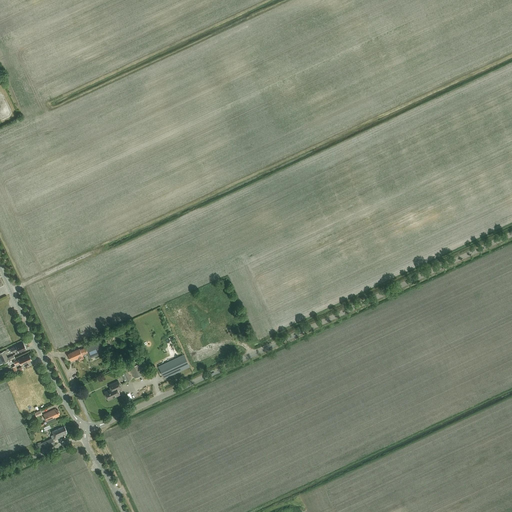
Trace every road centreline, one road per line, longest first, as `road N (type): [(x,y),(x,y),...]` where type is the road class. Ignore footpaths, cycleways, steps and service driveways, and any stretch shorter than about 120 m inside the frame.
road 1 (tertiary): [(92,426),(511,234)]
road 2 (tertiary): [(62,398),(0,269)]
